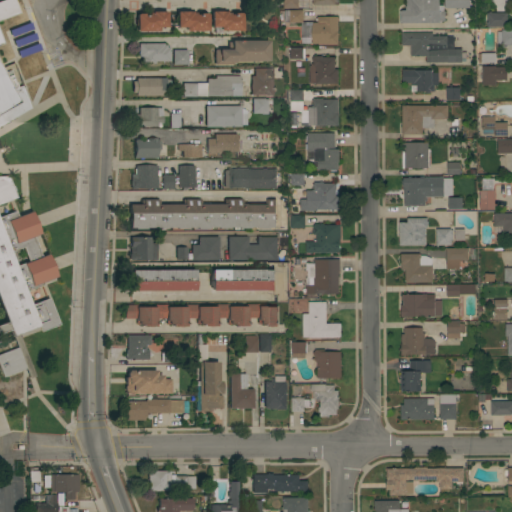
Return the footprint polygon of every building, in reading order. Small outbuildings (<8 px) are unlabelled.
[(0,1),(3,0),(13,0),(18,13),(0,19),(0,71),(2,75),(1,75),(3,79),(5,78),(9,83),(6,85),(9,89),(8,89),(9,91),(21,86),(30,108),(0,125),(0,176),(5,176),(7,177),(8,177),(9,179),(16,198),(0,204),(0,216),(15,211),(17,217),(31,211),(39,234),(33,237),(40,257),(47,254),(56,277),(42,282),(43,284),(24,292),(29,306),(48,298),(58,324),(39,331),(39,330),(20,337),(35,376),(29,379),(25,369),(3,377),(0,369),(0,354),(17,348),(13,336),(11,337),(9,330),(0,333),(0,324),(5,322),(0,308),(0,1)] [(298,0),(298,8),(283,8),(283,0),(298,0)] [(399,10),(405,10),(405,6),(406,6),(406,0),(439,0),(439,11),(444,11),(444,21),(439,21),(439,22),(399,22),(399,10)] [(444,0),(444,9),(470,8),(469,0),(444,0)] [(283,22),(283,10),(301,10),(302,22),(283,22)] [(185,27),(177,27),(176,12),(191,11),(191,13),(195,13),(195,15),(198,15),(198,13),(206,13),(206,14),(207,14),(207,30),(185,31),(185,27)] [(220,27),(211,27),(211,12),(226,11),(226,13),(229,13),(229,15),(233,15),(233,13),(242,13),(242,30),(220,31),(220,27)] [(487,12),(488,12),(488,11),(491,11),(491,13),(507,13),(507,26),(487,26),(487,12)] [(136,15),(138,15),(137,14),(145,14),(145,15),(148,15),(148,13),(151,13),(151,12),(166,12),(167,27),(158,27),(158,31),(136,31),(136,15)] [(316,21),(316,17),(337,16),(338,43),(311,44),(311,37),(301,37),(301,22),(316,21)] [(511,29),(511,45),(501,45),(501,43),(497,43),(497,31),(501,31),(501,29),(511,29)] [(432,32),(432,36),(446,35),(446,36),(454,36),(454,48),(461,48),(461,53),(466,53),(466,59),(461,59),(461,62),(426,62),(426,56),(411,56),(410,45),(401,45),(401,32),(432,32)] [(268,41),(268,61),(231,61),(231,64),(215,64),(215,50),(231,50),(231,41),(268,41)] [(163,43),(163,45),(166,45),(167,47),(170,47),(170,61),(155,61),(155,63),(141,63),(141,57),(139,57),(139,44),(163,43)] [(302,47),(302,58),(290,58),(290,47),(302,47)] [(187,50),(187,64),(173,65),(172,50),(187,50)] [(479,62),(479,53),(481,53),(495,53),(495,62),(479,62)] [(311,65),(311,63),(312,63),(312,60),(311,60),(311,58),(313,58),(313,55),(322,55),(322,57),(334,57),(334,69),(337,69),(337,83),(315,83),(309,83),(309,65),(311,65)] [(481,66),(495,65),(495,66),(506,66),(506,80),(495,80),(495,85),(482,85),(481,66)] [(273,95),(257,95),(257,96),(254,96),(254,95),(251,95),(251,89),(250,89),(250,85),(251,85),(251,76),(254,76),(254,68),(272,69),(272,76),(273,76),(273,95)] [(431,69),(431,72),(437,72),(437,84),(433,84),(433,91),(429,91),(429,93),(426,93),(426,91),(416,91),(416,85),(411,85),(411,82),(402,82),(402,69),(431,69)] [(207,83),(207,79),(215,79),(215,76),(240,76),(240,96),(183,97),(182,83),(207,83)] [(135,93),(132,93),(132,81),(135,81),(135,78),(165,78),(165,79),(170,79),(170,84),(166,84),(166,88),(164,88),(164,96),(135,96),(135,93)] [(459,87),(459,100),(446,99),(446,87),(459,87)] [(289,90),(301,90),(301,101),(289,101),(289,90)] [(268,99),(268,100),(272,100),(272,112),(268,112),(268,113),(252,113),(252,99),(268,99)] [(307,108),(311,108),(311,106),(313,106),(313,103),(312,103),(312,101),(313,101),(313,99),(319,99),(319,100),(338,100),(338,126),(301,126),(301,123),(300,124),(300,111),(307,111),(307,108)] [(289,111),(289,102),(301,101),(301,111),(289,111)] [(447,105),(447,118),(434,118),(434,127),(422,127),(422,134),(402,134),(402,133),(401,133),(401,126),(402,126),(401,115),(400,115),(400,109),(401,109),(401,105),(447,105)] [(156,108),(155,106),(160,106),(160,108),(162,108),(162,123),(160,123),(160,126),(134,126),(134,115),(138,115),(138,108),(156,108)] [(240,109),(246,110),(246,125),(241,125),(241,127),(205,127),(205,106),(240,106),(240,109)] [(290,125),(289,112),(296,112),(297,125),(290,125)] [(179,114),(180,128),(170,128),(170,114),(179,114)] [(507,122),(507,135),(494,135),(494,129),(482,129),(481,116),(494,116),(494,122),(507,122)] [(334,132),(334,149),(338,149),(338,162),(337,162),(337,169),(317,170),(317,165),(313,165),(313,161),(307,161),(307,133),(334,132)] [(237,134),(237,151),(220,151),(220,154),(207,154),(206,139),(214,139),(214,134),(237,134)] [(133,141),(148,141),(148,138),(156,138),(156,139),(160,139),(160,149),(156,149),(156,158),(133,158),(133,141)] [(511,139),(511,153),(497,153),(497,139),(511,139)] [(427,142),(428,149),(430,149),(430,166),(427,166),(427,168),(423,168),(423,169),(421,169),(421,168),(401,168),(401,142),(427,142)] [(200,144),(200,158),(182,158),(182,151),(177,151),(177,144),(200,144)] [(459,162),(459,174),(447,174),(447,162),(459,162)] [(156,177),(157,177),(157,189),(136,188),(136,189),(130,189),(131,174),(134,174),(134,169),(135,169),(135,165),(156,166),(156,177)] [(194,187),(187,187),(187,191),(181,191),(181,187),(178,187),(178,178),(176,178),(176,175),(178,175),(177,165),(194,165),(194,187)] [(230,189),(228,189),(228,188),(224,188),(223,171),(225,170),(227,170),(227,168),(230,168),(230,169),(262,169),(262,168),(266,168),(266,169),(276,169),(276,172),(282,172),(282,178),(276,178),(276,188),(230,188),(230,189)] [(290,173),(303,173),(303,185),(290,185),(290,173)] [(173,189),(162,189),(162,175),(173,175),(173,189)] [(443,177),(443,178),(452,177),(452,194),(443,195),(443,197),(426,197),(426,200),(425,200),(425,205),(404,205),(403,186),(402,177),(443,177)] [(335,210),(316,209),(316,210),(299,210),(300,199),(306,199),(306,190),(313,190),(313,186),(312,186),(312,184),(313,184),(313,181),(323,182),(323,183),(335,183),(335,210)] [(494,190),(494,209),(479,209),(479,190),(494,190)] [(462,197),(462,208),(448,208),(447,197),(462,197)] [(129,205),(141,205),(141,200),(159,200),(159,205),(183,205),(183,200),(201,199),(201,205),(224,204),(224,199),(242,199),(242,204),(267,204),(267,199),(275,199),(275,227),(270,227),(270,228),(259,228),(259,227),(249,227),(249,228),(238,229),(238,227),(229,227),(229,228),(217,229),(217,227),(208,227),(208,229),(196,229),(196,227),(187,227),(187,229),(176,229),(176,227),(166,227),(166,229),(155,229),(155,228),(145,228),(145,229),(134,229),(134,228),(129,228),(129,205)] [(511,212),(511,232),(503,232),(503,225),(493,225),(493,212),(511,212)] [(304,215),(304,227),(290,227),(290,215),(304,215)] [(406,222),(406,218),(426,217),(426,221),(428,221),(428,224),(426,224),(427,227),(424,227),(424,245),(399,245),(399,222),(406,222)] [(340,224),(339,238),(338,238),(338,252),(305,252),(305,233),(311,233),(311,231),(313,231),(313,228),(312,228),(312,226),(313,226),(313,224),(314,224),(314,223),(323,223),(323,224),(340,224)] [(450,244),(446,245),(446,246),(436,247),(436,245),(435,245),(435,228),(450,228),(450,244)] [(452,241),(452,229),(464,229),(464,241),(452,241)] [(227,237),(247,236),(247,245),(257,244),(257,236),(277,236),(277,259),(228,260),(227,237)] [(150,237),(150,243),(156,243),(156,260),(129,260),(129,254),(130,254),(130,237),(150,237)] [(218,237),(218,260),(191,260),(191,245),(198,245),(198,237),(218,237)] [(174,260),(174,247),(185,248),(185,260),(174,260)] [(468,248),(468,260),(461,260),(461,261),(459,261),(459,269),(446,269),(445,248),(468,248)] [(419,253),(419,255),(420,255),(420,258),(419,258),(419,265),(431,264),(431,281),(405,281),(405,269),(400,269),(400,253),(419,253)] [(338,294),(305,293),(305,284),(304,284),(304,277),(306,277),(307,262),(314,263),(314,258),(339,258),(339,275),(338,275),(338,294)] [(511,267),(511,281),(503,281),(504,267),(511,267)] [(194,270),(194,290),(130,291),(130,270),(194,270)] [(274,270),(274,290),(210,290),(210,270),(274,270)] [(458,284),(458,293),(459,296),(446,296),(446,284),(458,284)] [(458,284),(474,284),(474,293),(458,293),(458,284)] [(400,304),(402,304),(402,294),(434,294),(434,300),(441,300),(441,315),(434,315),(434,316),(400,316),(400,304)] [(511,299),(511,307),(506,307),(506,319),(493,319),(493,299),(511,299)] [(325,323),(340,323),(340,337),(308,337),(302,337),(301,313),(308,313),(308,302),(325,301),(325,323)] [(136,305),(136,306),(154,306),(154,305),(167,305),(167,306),(185,306),(185,304),(197,304),(197,306),(215,306),(215,304),(227,304),(227,305),(245,305),(245,304),(257,304),(257,306),(277,306),(277,326),(264,326),(264,324),(257,324),(257,318),(246,318),(246,326),(233,326),(233,324),(227,324),(227,318),(216,318),(216,326),(203,326),(203,324),(196,324),(196,318),(185,318),(185,326),(173,326),(173,324),(166,324),(166,318),(155,318),(155,326),(142,326),(142,324),(135,324),(135,318),(124,318),(124,305),(136,305)] [(446,320),(459,320),(459,323),(464,323),(464,332),(459,332),(459,337),(446,338),(446,320)] [(400,343),(401,343),(401,334),(404,333),(404,327),(422,327),(422,332),(424,332),(424,338),(431,338),(435,341),(435,354),(425,354),(400,354),(400,343)] [(258,334),(270,334),(270,352),(258,352),(258,334)] [(149,336),(149,345),(145,345),(145,350),(148,350),(148,360),(125,360),(125,350),(127,350),(127,336),(149,336)] [(257,336),(257,352),(244,352),(244,336),(257,336)] [(292,353),(291,353),(291,341),(305,341),(305,353),(304,353),(304,357),(292,362),(292,353)] [(197,362),(196,345),(205,345),(205,361),(197,362)] [(162,349),(175,349),(175,362),(163,362),(162,349)] [(340,377),(316,377),(316,361),(315,361),(315,360),(314,360),(314,359),(312,359),(312,357),(314,357),(314,354),(312,354),(312,352),(314,352),(314,350),(315,350),(315,349),(323,349),(323,351),(340,351),(340,377)] [(409,370),(408,360),(427,360),(427,364),(428,364),(429,372),(423,372),(419,372),(419,384),(420,384),(420,390),(401,390),(400,371),(409,370)] [(199,362),(218,362),(218,381),(220,381),(220,393),(217,393),(217,395),(221,395),(221,408),(211,408),(211,411),(199,411),(199,362)] [(125,391),(124,390),(124,386),(126,384),(126,383),(124,383),(124,377),(126,377),(126,373),(127,372),(127,371),(156,370),(156,375),(162,375),(162,379),(170,379),(170,393),(126,393),(125,391)] [(229,374),(245,374),(246,389),(253,389),(253,408),(229,408),(229,374)] [(271,381),(271,378),(274,378),(274,376),(285,376),(285,381),(286,381),(286,409),(276,409),(276,408),(264,408),(264,381),(271,381)] [(325,384),(333,384),(333,390),(338,390),(338,400),(339,400),(339,405),(338,406),(338,408),(336,408),(336,414),(329,414),(329,416),(319,416),(319,411),(318,411),(318,407),(319,407),(319,399),(313,399),(313,390),(310,390),(310,384),(325,384)] [(455,394),(455,419),(439,419),(439,394),(455,394)] [(303,411),(291,411),(291,397),(303,397),(303,411)] [(400,404),(403,404),(403,398),(433,398),(434,418),(400,419),(400,404)] [(145,418),(144,418),(144,420),(127,420),(127,417),(125,417),(125,401),(150,401),(150,399),(169,399),(169,400),(182,400),(182,402),(184,402),(185,413),(145,413),(145,418)] [(511,401),(511,415),(490,415),(490,401),(511,401)] [(412,481),(412,494),(389,494),(389,488),(386,488),(386,468),(461,467),(461,480),(451,480),(451,488),(438,488),(438,485),(437,485),(437,481),(436,481),(436,479),(429,479),(405,479),(405,481),(411,481),(412,481)] [(148,492),(148,481),(147,481),(146,471),(169,471),(169,476),(174,476),(184,476),(184,477),(193,477),(193,489),(169,489),(169,492),(148,492)] [(298,474),(298,480),(307,480),(307,491),(289,491),(289,492),(286,492),(286,491),(283,491),(283,492),(281,492),(281,491),(274,491),(274,488),(272,488),(272,490),(267,490),(267,489),(266,489),(266,493),(252,493),(252,474),(298,474)] [(77,475),(77,492),(74,492),(74,499),(63,499),(63,496),(64,496),(64,492),(49,492),(49,475),(77,475)] [(238,511),(211,511),(211,505),(227,505),(227,501),(229,501),(229,498),(227,498),(227,493),(229,493),(229,482),(238,482),(238,511)] [(35,511),(35,503),(45,503),(45,495),(56,495),(56,511),(35,511)] [(307,497),(307,511),(282,511),(282,508),(281,508),(281,507),(282,507),(282,497),(307,497)] [(192,498),(192,510),(191,510),(191,511),(184,511),(177,511),(160,511),(156,511),(156,509),(158,509),(158,499),(192,498)] [(399,500),(399,509),(408,509),(408,511),(375,511),(375,509),(374,509),(374,500),(399,500)] [(249,511),(250,503),(259,503),(259,511),(249,511)]
